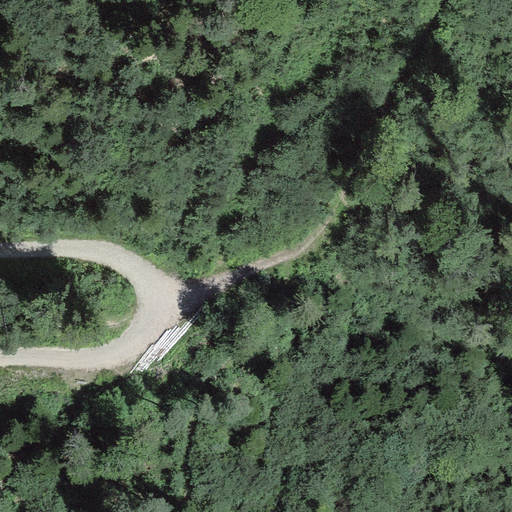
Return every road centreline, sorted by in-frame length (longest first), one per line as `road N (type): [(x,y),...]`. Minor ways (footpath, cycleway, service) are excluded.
road 1 (track): [(0,248),(111,256),(132,273),(146,306),(141,329),(113,353),(0,359)]
road 2 (track): [(327,217),(307,238),(248,271),(145,303)]
